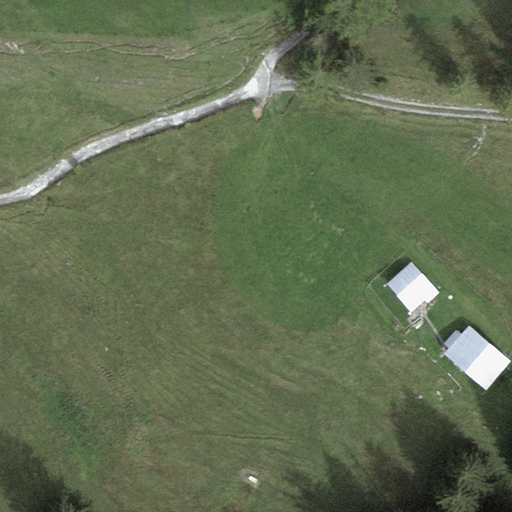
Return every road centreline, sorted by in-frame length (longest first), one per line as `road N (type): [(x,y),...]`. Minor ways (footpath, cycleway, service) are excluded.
road 1 (track): [(328,0),(255,84),(99,147),(0,198)]
road 2 (track): [(511,116),(255,84)]
